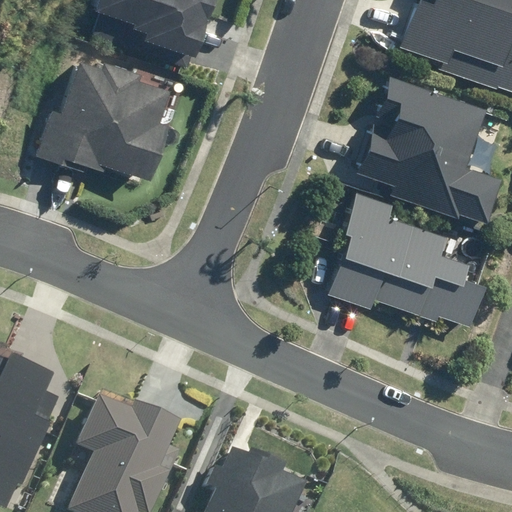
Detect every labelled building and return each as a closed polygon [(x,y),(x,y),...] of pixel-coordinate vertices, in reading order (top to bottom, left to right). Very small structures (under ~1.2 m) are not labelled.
[(193,56),(211,0),(94,0),(92,11),(145,28),(142,40),(193,56)] [(505,0),(414,0),(412,8),(399,4),(385,49),(426,63),(424,71),(511,98),(511,95),(511,49),(491,42),(505,0)] [(58,165),(61,157),(101,169),(103,162),(146,176),(162,124),(158,122),(168,88),(139,79),(142,72),(98,59),(96,65),(77,59),(61,109),(48,105),(31,156),(58,165)] [(389,198),(480,229),(498,177),(465,166),(486,106),(386,72),(354,168),(394,181),(389,198)] [(367,307),(371,296),(431,318),(434,310),(469,323),(483,285),(460,276),(466,260),(439,250),(445,234),(388,213),(391,203),(353,189),(339,229),(347,232),(325,291),(367,307)] [(0,493),(6,479),(14,482),(48,396),(32,390),(26,387),(29,379),(31,374),(0,362),(0,493)] [(175,423),(98,389),(72,448),(91,456),(66,511),(68,511),(149,511),(172,462),(160,457),(175,423)] [(202,511),(287,511),(299,486),(273,475),(278,464),(245,450),(241,459),(226,453),(218,471),(210,468),(201,489),(211,493),(202,511)]
